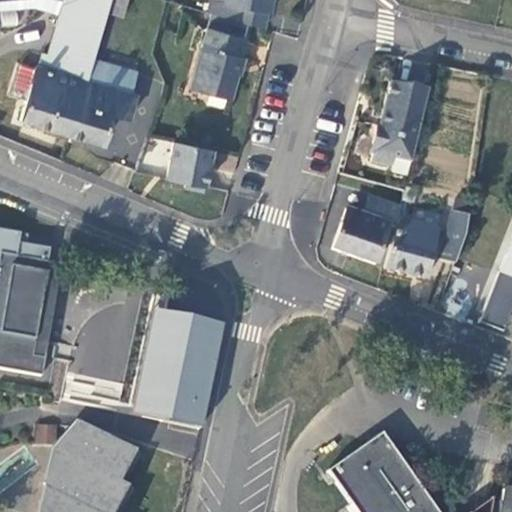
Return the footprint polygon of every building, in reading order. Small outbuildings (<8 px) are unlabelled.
[(20,120),(69,136),(93,61),(112,0),(67,0),(49,56),(44,54),(39,69),(36,68),(20,120)] [(128,0),(116,0),(111,16),(123,19),(128,0)] [(206,0),(205,10),(262,24),(265,11),(269,9),(270,0),(206,0)] [(243,35),(205,26),(190,85),(229,94),(243,35)] [(136,75),(93,61),(69,136),(100,146),(110,117),(126,122),(134,99),(129,97),(136,75)] [(409,162),(427,89),(389,81),(378,125),(375,124),(368,154),(370,154),(369,161),(389,166),(391,158),(409,162)] [(207,186),(212,150),(175,142),(169,179),(187,182),(186,186),(203,189),(204,186),(207,186)] [(332,249),(353,256),(374,263),(388,224),(393,225),(398,204),(372,194),(365,215),(347,208),(332,249)] [(451,203),(448,215),(465,219),(467,206),(451,203)] [(454,265),(461,238),(465,219),(448,215),(444,235),(438,261),(454,265)] [(424,276),(434,232),(395,223),(385,267),(424,276)] [(42,357),(31,356),(47,270),(49,247),(25,243),(17,241),(19,232),(0,228),(0,369),(39,376),(42,357)] [(511,230),(497,270),(511,276),(511,230)] [(42,357),(57,272),(47,270),(31,356),(42,357)] [(511,276),(497,270),(477,321),(501,330),(511,301),(511,276)] [(140,386),(68,372),(63,399),(201,430),(222,328),(155,315),(140,386)] [(112,511),(126,486),(117,481),(134,449),(74,418),(53,447),(42,479),(44,480),(37,511),(112,511)] [(511,511),(511,465),(505,464),(496,511),(435,511),(380,435),(328,472),(356,511),(511,511)] [(487,511),(490,499),(469,511),(487,511)]
